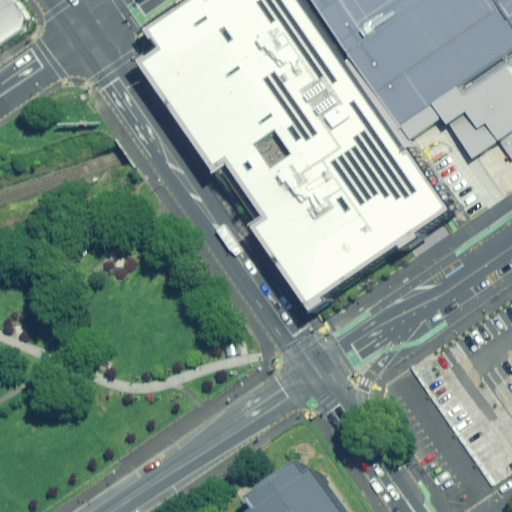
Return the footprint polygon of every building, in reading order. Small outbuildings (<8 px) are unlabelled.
[(5,0),(0,4),(0,48),(27,28),(5,0)] [(511,0),(192,0),(162,20),(148,53),(317,308),(356,280),(339,255),(440,185),(403,131),(441,107),(511,61),(511,0)] [(403,131),(440,185),(467,221),(502,195),(459,133),(441,107),(403,131)] [(459,133),(502,195),(511,188),(511,134),(495,109),(459,133)] [(511,299),(390,383),(381,411),(417,466),(457,438),(497,491),(511,480),(511,299)] [(329,511),(309,486),(274,511),(329,511)]
